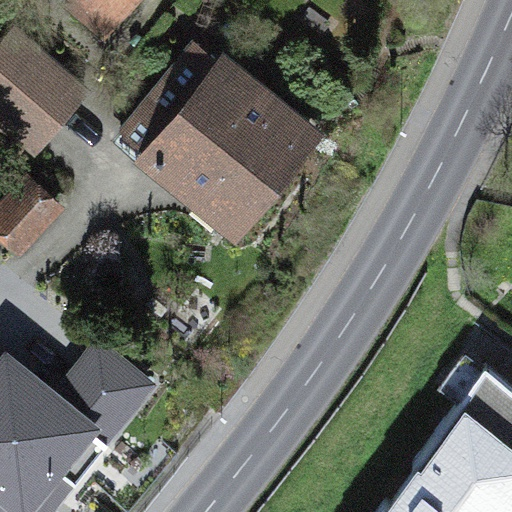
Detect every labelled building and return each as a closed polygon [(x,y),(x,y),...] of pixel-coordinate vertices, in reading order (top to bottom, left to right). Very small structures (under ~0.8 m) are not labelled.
[(136,0),(74,0),(112,30),(136,0)] [(90,90),(15,26),(0,43),(0,132),(31,159),(90,90)] [(325,135),(223,53),(134,164),(236,246),(325,135)] [(65,211),(40,184),(0,221),(0,242),(14,258),(65,211)] [(0,373),(0,511),(58,511),(159,387),(94,336),(51,389),(12,358),(0,373)] [(511,511),(511,395),(485,375),(383,511),(511,511)]
